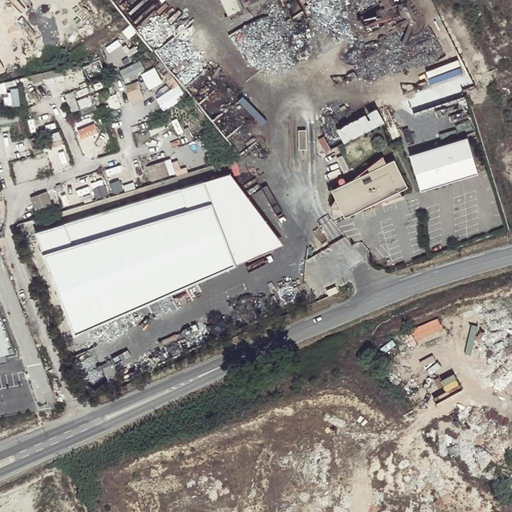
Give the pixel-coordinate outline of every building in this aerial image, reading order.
[(235,0),(217,0),(223,13),(239,7),(235,0)] [(142,73),(149,87),(162,81),(155,66),(142,73)] [(337,131),(345,145),(384,122),(377,109),(337,131)] [(307,149),(306,131),(298,131),(300,150),(307,149)] [(469,133),(410,150),(421,187),(480,169),(469,133)] [(385,155),(352,179),(388,162),(385,155)] [(151,180),(175,172),(170,158),(146,166),(151,180)] [(409,186),(396,158),(388,162),(352,179),(333,188),(337,197),(331,206),(342,207),(346,216),(366,206),(375,202),(371,193),(380,189),(384,198),(401,190),(409,186)] [(65,222),(36,232),(73,341),(236,269),(284,247),(231,176),(65,222)] [(371,193),(375,202),(384,198),(380,189),(371,193)] [(375,202),(366,206),(403,194),(401,190),(384,198),(375,202)] [(31,200),(38,218),(54,212),(47,194),(31,200)] [(336,287),(326,291),(328,297),(338,293),(336,287)] [(0,308),(0,355),(17,353),(0,308)]
